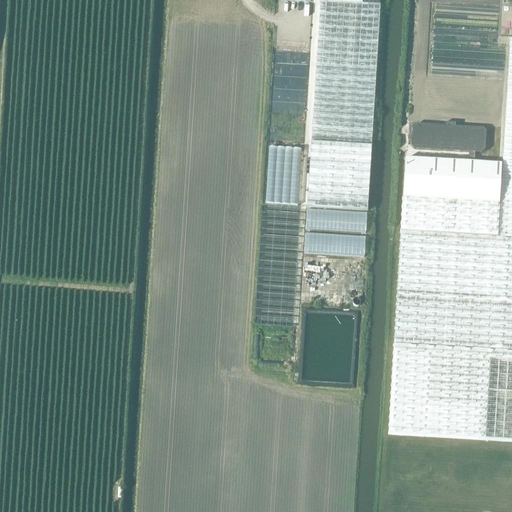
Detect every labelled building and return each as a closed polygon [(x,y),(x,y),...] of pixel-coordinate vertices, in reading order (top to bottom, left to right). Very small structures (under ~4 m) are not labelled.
[(320,0),(312,143),(372,146),(381,0),(320,0)] [(394,345),(394,346),(511,352),(511,39),(510,39),(502,165),(474,163),(469,163),(405,159),(403,196),(394,345)] [(412,128),(411,146),(414,150),(469,153),(469,163),(474,163),(475,153),(482,154),(485,151),(486,132),(483,129),(455,128),(456,125),(443,124),(443,127),(415,125),(412,128)] [(372,146),(312,143),(308,209),(367,212),(372,146)] [(511,352),(394,346),(389,435),(481,440),(511,441),(511,352)]
